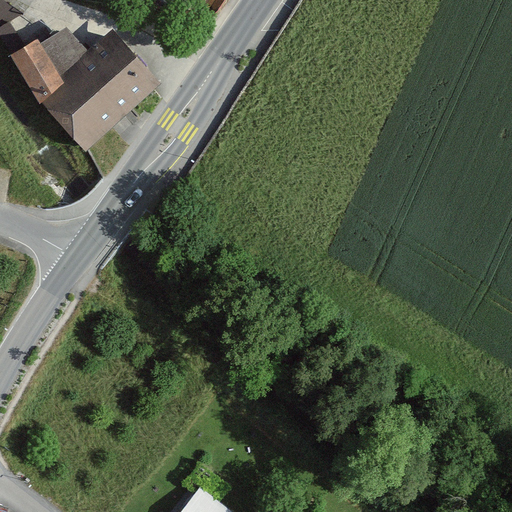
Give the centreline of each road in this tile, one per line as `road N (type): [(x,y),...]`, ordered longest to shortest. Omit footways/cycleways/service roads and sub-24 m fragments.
road 1 (track): [(70,269),(166,334),(324,473),(383,511)]
road 2 (secondary): [(78,258),(256,0)]
road 3 (secondary): [(0,376),(78,258)]
